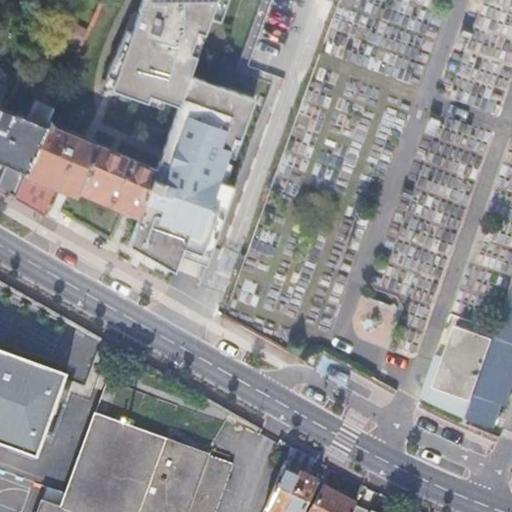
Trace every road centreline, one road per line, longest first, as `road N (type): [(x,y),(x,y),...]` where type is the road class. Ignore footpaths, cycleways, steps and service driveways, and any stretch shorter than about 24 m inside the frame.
road 1 (secondary): [(0,237),(256,384)]
road 2 (residential): [(498,473),(311,374),(297,370),(256,384)]
road 3 (secondary): [(256,384),(490,499)]
